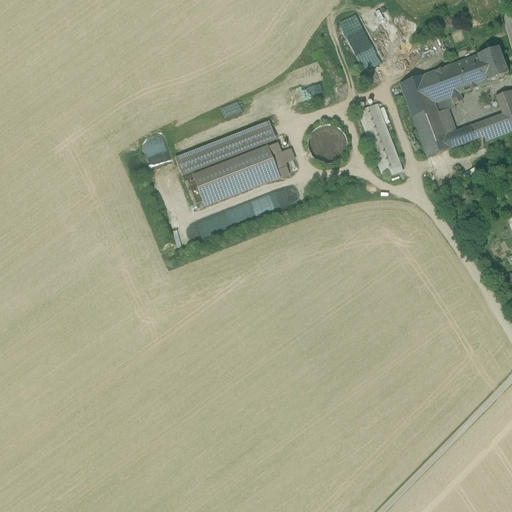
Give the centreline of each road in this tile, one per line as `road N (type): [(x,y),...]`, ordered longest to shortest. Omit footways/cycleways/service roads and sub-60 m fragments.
road 1 (track): [(511,333),(418,186),(382,90),(439,60)]
road 2 (track): [(418,186),(397,192),(371,177),(328,173),(198,215),(181,212),(161,161)]
road 3 (track): [(383,511),(511,376)]
